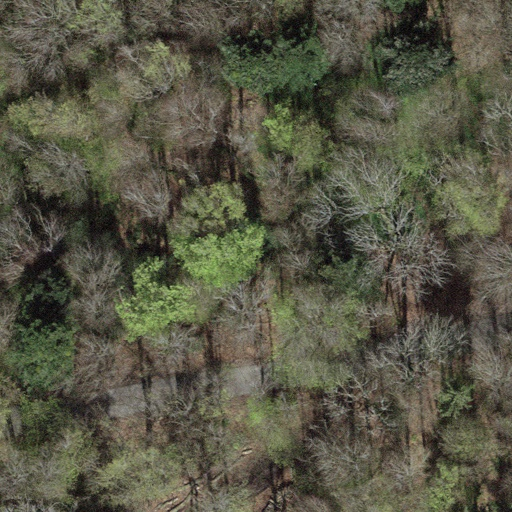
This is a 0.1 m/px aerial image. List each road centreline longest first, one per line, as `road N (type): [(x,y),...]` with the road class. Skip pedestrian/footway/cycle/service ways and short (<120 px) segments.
road 1 (unclassified): [(511,329),(430,352),(0,409)]
road 2 (track): [(430,352),(278,511)]
road 3 (track): [(430,352),(511,263)]
